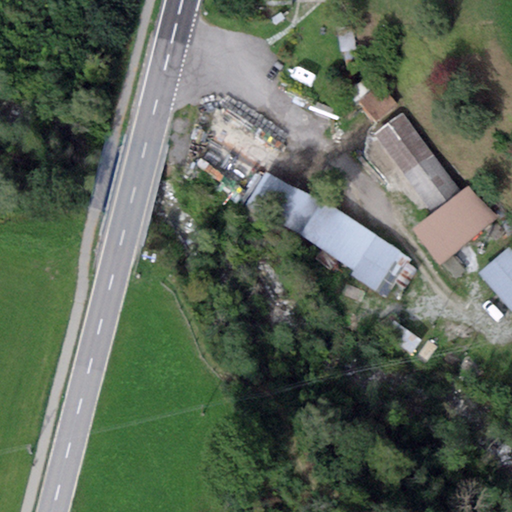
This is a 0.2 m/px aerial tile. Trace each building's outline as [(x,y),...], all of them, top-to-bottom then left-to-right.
[(380,93),(358,111),(376,131),(397,113),(380,93)] [(409,125),(380,147),(428,209),(457,187),(409,125)] [(425,281),(265,177),(243,212),(403,316),(425,281)] [(472,190),(408,240),(435,274),(499,224),(472,190)] [(511,266),(490,287),(511,310),(511,266)]
